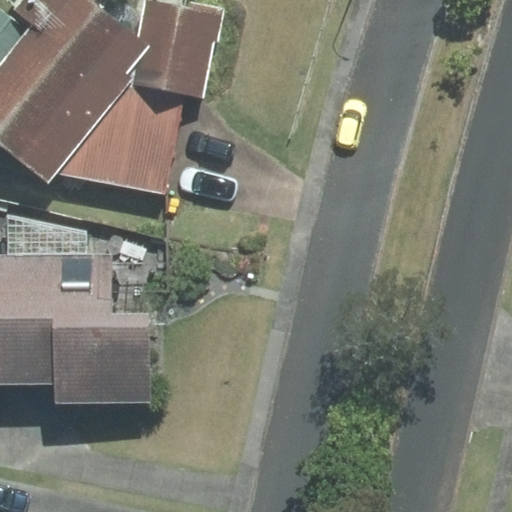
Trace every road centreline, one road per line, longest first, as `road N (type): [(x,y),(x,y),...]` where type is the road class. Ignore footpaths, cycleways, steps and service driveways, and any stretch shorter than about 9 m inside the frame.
road 1 (residential): [(274,511),(383,32),(399,0)]
road 2 (residential): [(511,154),(430,511)]
